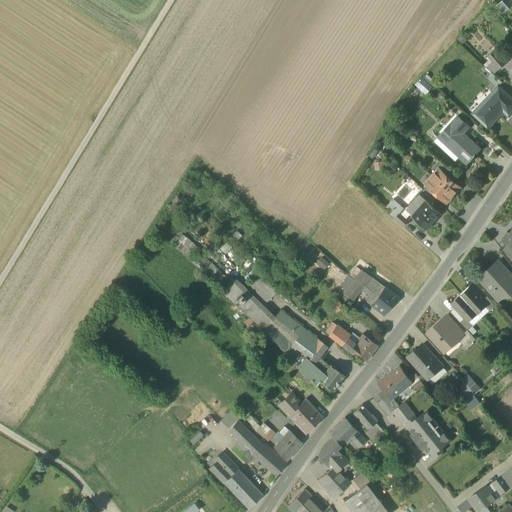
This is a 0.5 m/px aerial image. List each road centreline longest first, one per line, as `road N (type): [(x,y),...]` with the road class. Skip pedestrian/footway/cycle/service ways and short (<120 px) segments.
road 1 (track): [(0,282),(172,0)]
road 2 (tertiary): [(358,388),(511,166)]
road 3 (residential): [(455,511),(358,388)]
road 4 (tertiary): [(266,511),(358,388)]
